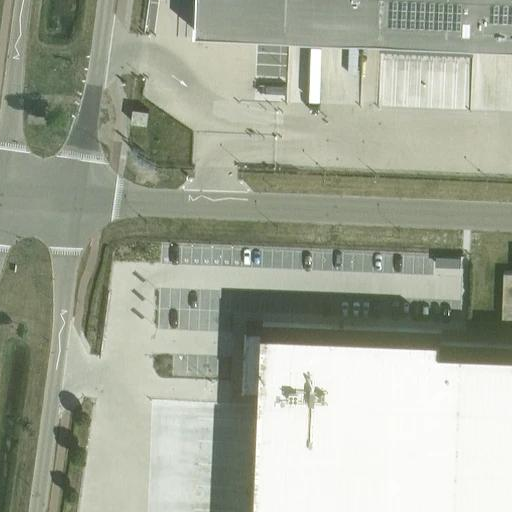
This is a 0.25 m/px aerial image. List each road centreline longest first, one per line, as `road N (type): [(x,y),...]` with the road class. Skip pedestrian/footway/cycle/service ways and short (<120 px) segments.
road 1 (unclassified): [(511,216),(73,199)]
road 2 (unclassified): [(36,511),(73,199)]
road 3 (unclassified): [(73,199),(105,0)]
road 4 (unclassified): [(26,0),(1,197)]
